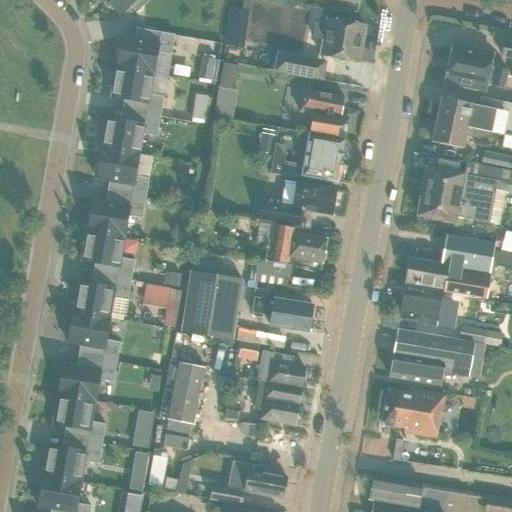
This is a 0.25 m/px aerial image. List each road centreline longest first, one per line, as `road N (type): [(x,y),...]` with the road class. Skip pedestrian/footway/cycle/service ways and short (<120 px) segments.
road 1 (tertiary): [(320,511),(404,0)]
road 2 (residential): [(0,482),(73,53),(63,26),(38,0)]
